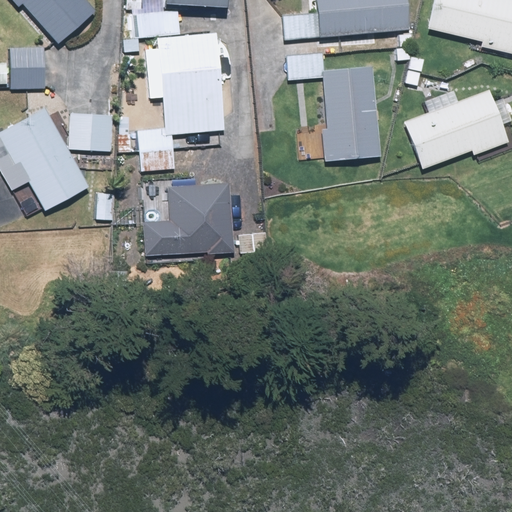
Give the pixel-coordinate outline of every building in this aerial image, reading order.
[(89,12),(78,0),(11,0),(52,45),(89,12)] [(152,0),(122,0),(122,11),(152,13),(152,0)] [(218,0),(155,0),(155,7),(218,11),(218,0)] [(309,0),(313,40),(404,32),(400,0),(309,0)] [(511,41),(511,0),(429,0),(422,32),(509,53),(511,41)] [(130,16),(131,39),(153,37),(175,36),(174,14),(130,16)] [(211,34),(151,40),(160,129),(133,132),(137,173),(171,169),(168,138),(221,132),(211,34)] [(41,91),(40,48),(7,48),(8,92),(41,91)] [(406,51),(395,48),(393,60),(407,63),(402,84),(414,87),(421,59),(405,56),(406,51)] [(368,69),(317,73),(323,164),(375,161),(368,69)] [(483,93),(399,124),(417,172),(502,141),(483,93)] [(40,112),(0,134),(0,178),(8,193),(25,183),(42,213),(84,189),(40,112)] [(109,118),(68,115),(66,152),(106,154),(109,118)] [(164,190),(165,223),(140,224),(142,258),(228,253),(225,187),(164,190)] [(109,192),(94,192),(93,221),(108,222),(109,192)]
